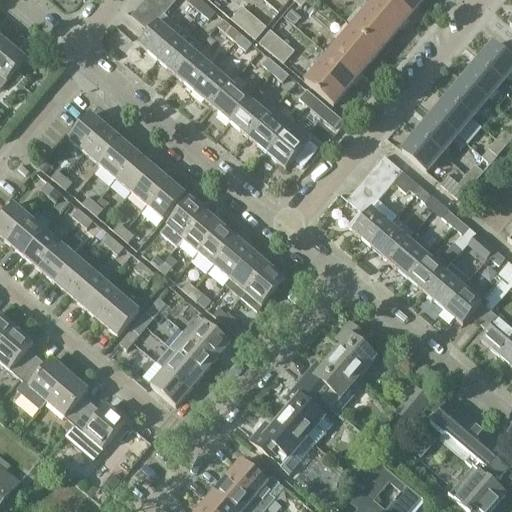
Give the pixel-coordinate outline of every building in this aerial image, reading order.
[(164,17),(171,8),(161,0),(145,0),(145,1),(164,17)] [(198,14),(204,6),(196,0),(193,0),(188,6),(198,14)] [(259,0),(278,16),(287,6),(280,0),(259,0)] [(309,0),(295,0),(293,2),(301,9),(309,0)] [(374,0),(374,1),(403,26),(425,0),(374,0)] [(156,26),(157,24),(164,17),(145,1),(137,10),(156,26)] [(351,28),(380,53),(403,26),(374,1),(351,28)] [(209,23),(215,16),(204,6),(198,14),(209,23)] [(242,9),(231,22),(255,43),(266,30),(242,9)] [(131,18),(149,33),(156,26),(137,10),(131,18)] [(149,33),(138,47),(157,63),(176,40),(177,40),(183,33),(163,17),(157,24),(156,26),(149,33)] [(225,23),(218,31),(225,37),(234,45),(241,37),(232,29),(225,23)] [(380,53),(351,28),(328,56),(357,81),(380,53)] [(176,40),(157,63),(176,79),(195,56),(201,49),(183,33),(177,40),(176,40)] [(270,33),(259,46),(283,67),(294,54),(270,33)] [(246,55),(252,47),(241,37),(234,45),(246,55)] [(0,92),(1,93),(7,85),(26,62),(6,46),(0,54),(0,92)] [(511,62),(493,46),(477,65),(502,85),(511,73),(511,62)] [(176,79),(194,94),(213,71),(195,56),(176,79)] [(357,81),(328,56),(304,83),(333,108),(357,81)] [(262,68),(272,76),(278,69),(268,61),(262,68)] [(462,83),(487,103),(502,85),(477,65),(462,83)] [(278,69),(272,76),(283,86),(289,78),(278,69)] [(194,94),(212,109),(231,86),(213,71),(194,94)] [(212,109),(231,125),(250,102),(241,95),(247,88),(237,80),(232,87),(231,86),(212,109)] [(447,100),(472,121),(487,103),(462,83),(447,100)] [(299,102),(308,109),(315,100),(307,92),(299,102)] [(308,109),(316,116),(324,106),(315,100),(308,109)] [(472,121),(447,100),(432,118),(457,139),(472,121)] [(250,102),(231,125),(249,140),(268,117),(250,102)] [(324,106),(316,116),(333,130),(341,121),(324,106)] [(268,156),(293,126),(274,110),(268,117),(249,140),(268,156)] [(68,142),(84,156),(106,131),(90,117),(68,142)] [(441,157),(457,139),(432,118),(416,137),(441,157)] [(293,126),(268,156),(286,172),(295,161),(305,170),(322,150),(293,126)] [(106,131),(84,156),(100,169),(121,144),(106,131)] [(497,142),(505,149),(511,141),(511,138),(505,132),(497,142)] [(401,154),(426,175),(441,157),(416,137),(401,154)] [(497,142),(481,160),(490,167),(505,149),(497,142)] [(137,158),(121,144),(100,169),(115,183),(137,158)] [(131,196),(153,171),(137,158),(115,183),(131,196)] [(384,159),(376,168),(395,183),(403,174),(384,159)] [(466,178),(474,185),(490,167),(481,160),(466,178)] [(376,168),(368,177),(387,193),(393,186),(395,183),(376,168)] [(146,210),(168,185),(153,171),(131,196),(146,210)] [(58,187),(64,180),(57,174),(51,181),(58,187)] [(403,174),(395,183),(393,186),(406,197),(410,193),(416,199),(422,192),(403,174)] [(361,186),(380,201),(387,193),(368,177),(361,186)] [(459,204),(467,195),(474,185),(466,178),(458,187),(448,178),(440,187),(459,204)] [(58,187),(66,194),(72,186),(64,180),(58,187)] [(184,198),(168,185),(146,210),(163,224),(184,198)] [(48,199),(54,192),(47,186),(41,193),(48,199)] [(361,186),(354,194),(373,210),(380,201),(361,186)] [(56,205),(62,198),(54,192),(48,199),(56,205)] [(422,192),(416,199),(425,207),(432,200),(422,192)] [(365,219),(371,211),(373,210),(354,194),(346,203),(365,219)] [(89,214),(95,206),(89,200),(82,208),(89,214)] [(176,251),(177,250),(206,217),(189,202),(159,237),(176,251)] [(365,219),(353,233),(372,250),(391,228),(399,219),(379,202),(373,210),(371,211),(365,219)] [(103,213),(95,206),(89,214),(97,220),(103,213)] [(0,222),(0,240),(7,246),(29,221),(13,207),(0,222)] [(442,221),(452,230),(458,222),(439,207),(424,224),(433,232),(442,221)] [(79,226),(86,218),(78,212),(72,220),(79,226)] [(177,250),(192,263),(220,230),(206,217),(177,250)] [(93,224),(86,218),(79,226),(87,232),(93,224)] [(7,246),(23,260),(45,235),(29,221),(7,246)] [(462,255),(476,238),(458,222),(452,230),(462,238),(454,248),(462,255)] [(390,265),(409,243),(391,228),(372,250),(390,265)] [(113,234),(120,240),(125,235),(117,229),(113,234)] [(206,278),(213,270),(236,243),(220,230),(192,263),(190,264),(206,278)] [(45,235),(23,260),(39,273),(60,248),(45,235)] [(132,241),(125,235),(120,240),(128,247),(132,241)] [(103,246),(111,252),(117,245),(110,238),(103,246)] [(476,238),(467,248),(485,263),(488,260),(494,253),(476,238)] [(213,270),(228,283),(251,256),(236,243),(213,270)] [(390,265),(408,281),(427,259),(409,243),(390,265)] [(124,251),(117,245),(111,252),(118,258),(124,251)] [(54,287),(76,261),(60,248),(39,273),(54,287)] [(499,269),(504,262),(494,253),(488,260),(499,269)] [(223,289),(239,302),(267,270),(251,256),(228,283),(223,289)] [(151,266),(157,272),(164,265),(157,259),(151,266)] [(408,281),(426,296),(445,274),(427,259),(408,281)] [(54,287),(70,300),(91,275),(76,261),(54,287)] [(134,272),(142,279),(148,271),(140,265),(134,272)] [(172,271),(164,265),(157,272),(165,279),(172,271)] [(489,304),(485,309),(489,313),(490,314),(511,288),(511,268),(508,265),(497,279),(501,283),(486,302),(489,304)] [(445,274),(426,296),(444,311),(463,289),(468,284),(469,282),(451,267),(445,274)] [(256,316),(260,311),(283,284),(267,270),(239,302),(256,316)] [(155,277),(148,271),(142,279),(149,285),(155,277)] [(70,300),(85,313),(107,288),(91,275),(70,300)] [(463,289),(444,311),(463,327),(470,319),(479,326),(489,313),(485,309),(481,306),(482,305),(475,299),(480,294),(468,284),(463,289)] [(182,293),(188,299),(195,291),(188,285),(182,293)] [(85,313),(101,327),(123,301),(107,288),(85,313)] [(203,298),(195,291),(188,299),(196,305),(203,298)] [(117,340),(139,315),(123,301),(101,327),(117,340)] [(158,301),(151,309),(159,316),(166,308),(158,301)] [(151,309),(146,316),(153,322),(159,316),(151,309)] [(220,325),(226,317),(219,311),(212,319),(220,325)] [(489,313),(479,326),(489,334),(482,343),(500,359),(511,345),(511,331),(500,321),(500,322),(490,314),(489,313)] [(226,317),(220,325),(236,339),(244,330),(228,316),(226,317)] [(0,349),(15,332),(0,319),(0,349)] [(229,347),(204,326),(197,320),(183,336),(216,364),(229,347)] [(342,347),(332,358),(359,380),(375,361),(359,347),(366,340),(349,326),(336,342),(342,347)] [(0,366),(19,383),(37,361),(28,353),(33,348),(15,332),(0,349),(0,366)] [(125,340),(133,346),(139,338),(132,332),(125,340)] [(170,351),(202,379),(216,364),(183,336),(170,351)] [(127,353),(133,346),(125,340),(119,347),(127,353)] [(511,345),(500,359),(511,368),(511,345)] [(189,395),(202,379),(170,351),(157,367),(189,395)] [(299,385),(325,406),(331,412),(338,418),(365,386),(359,380),(332,358),(319,373),(314,368),(299,385)] [(39,414),(46,406),(70,379),(51,363),(46,369),(37,361),(19,383),(23,386),(16,394),(39,414)] [(157,367),(145,380),(153,387),(150,390),(175,411),(189,395),(157,367)] [(46,406),(74,429),(92,408),(83,400),(88,394),(70,379),(46,406)] [(325,406),(299,385),(285,402),(291,407),(281,419),(307,441),(314,448),(331,428),(324,421),(317,415),(325,406)] [(395,415),(409,426),(430,402),(416,390),(395,415)] [(447,406),(430,427),(444,439),(445,439),(457,449),(461,444),(466,448),(479,433),(447,406)] [(102,454),(125,426),(106,410),(101,416),(92,408),(74,429),(102,454)] [(314,448),(307,441),(281,419),(269,433),(263,428),(248,445),(288,479),(314,448)] [(492,467),(505,477),(511,468),(511,461),(479,433),(466,448),(461,444),(457,449),(470,460),(465,466),(472,472),(474,473),(479,468),(486,474),(492,467)] [(0,510),(20,486),(6,475),(11,468),(0,459),(0,510)] [(227,479),(265,511),(266,511),(275,502),(270,498),(280,487),(271,480),(267,484),(241,462),(227,479)] [(411,511),(420,502),(380,467),(347,505),(355,511),(411,511)] [(474,473),(472,472),(448,500),(460,511),(490,511),(503,497),(492,488),(496,482),(499,484),(505,477),(492,467),(486,474),(479,468),(474,473)] [(213,496),(231,511),(265,511),(227,479),(213,496)] [(231,511),(213,496),(199,511),(231,511)]
